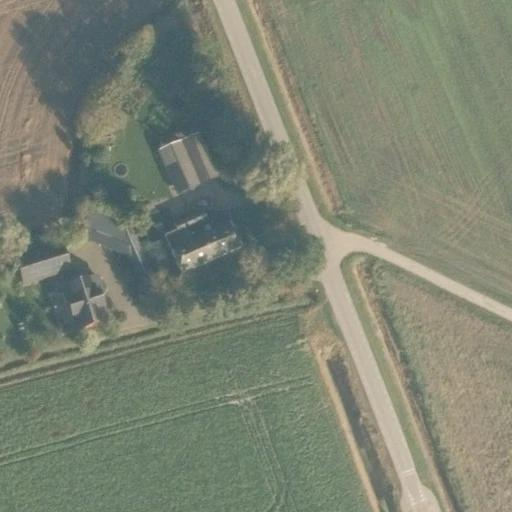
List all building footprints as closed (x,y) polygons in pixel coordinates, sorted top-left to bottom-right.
[(113,140),(118,124),(103,120),(99,135),(113,140)] [(157,152),(176,197),(219,179),(199,134),(157,152)] [(240,249),(227,221),(225,215),(206,223),(202,212),(173,224),(176,232),(164,238),(168,247),(181,276),(240,249)] [(153,277),(132,229),(117,236),(138,284),(153,277)] [(13,261),(21,288),(71,274),(63,247),(13,261)] [(63,290),(76,332),(107,323),(98,296),(102,294),(97,279),(63,290)]
